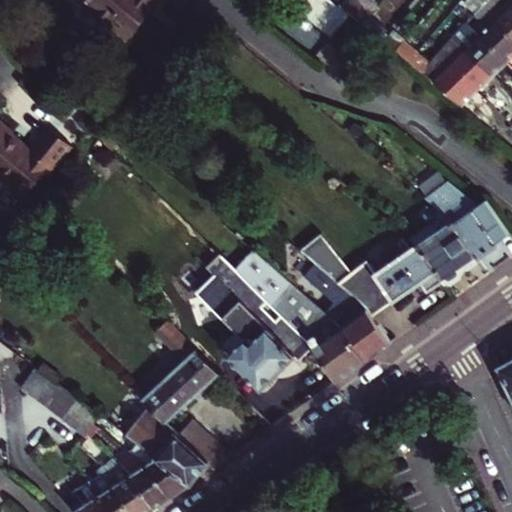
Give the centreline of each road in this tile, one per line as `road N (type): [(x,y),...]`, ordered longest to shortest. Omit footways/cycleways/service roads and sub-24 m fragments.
road 1 (residential): [(511,190),(414,113),(312,79),(214,0)]
road 2 (secondary): [(208,511),(455,337)]
road 3 (residential): [(455,337),(511,466)]
